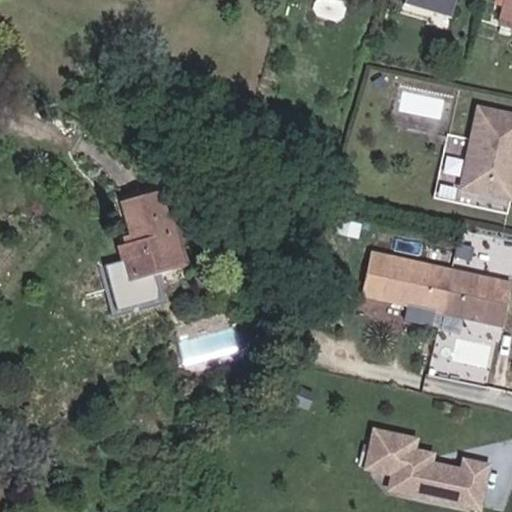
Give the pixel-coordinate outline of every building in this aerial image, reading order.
[(408,0),(407,5),(453,18),(457,0),(408,0)] [(511,0),(495,0),(487,30),(511,36),(511,0)] [(511,114),(486,109),(469,182),(503,188),(511,182),(511,114)] [(511,199),(511,182),(503,188),(469,182),(467,189),(511,199)] [(159,237),(169,234),(160,191),(123,200),(133,243),(119,246),(127,282),(167,273),(159,237)] [(498,323),(509,280),(389,250),(378,292),(498,323)] [(392,320),(433,323),(435,307),(393,304),(392,320)] [(422,440),(374,430),(365,472),(392,477),(389,495),(473,511),(483,511),(493,464),(462,458),(460,467),(436,462),(438,453),(420,449),(422,440)]
